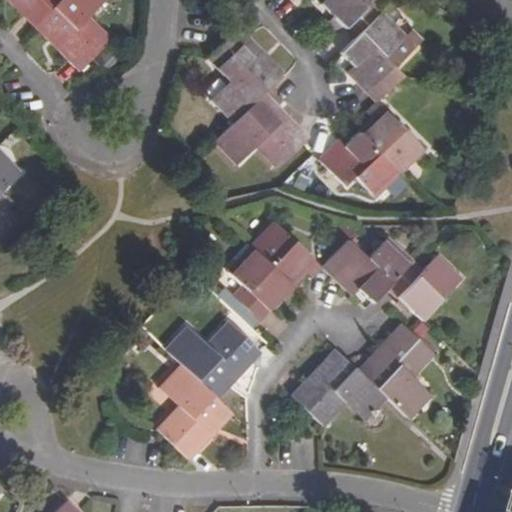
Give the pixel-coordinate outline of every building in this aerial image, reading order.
[(6,0),(24,17),(33,27),(59,0),(6,0)] [(49,41),(79,71),(91,59),(108,42),(85,18),(103,0),(59,0),(33,27),(49,41)] [(345,26),(356,37),(380,13),(372,4),(375,0),(325,0),(322,3),(345,26)] [(347,74),(367,94),(394,68),(415,48),(404,37),(380,13),(356,37),(340,53),(348,61),(354,67),(347,74)] [(211,100),(233,123),(262,94),(282,74),(263,55),(237,29),(207,59),(229,82),(211,100)] [(404,37),(415,48),(422,41),(411,30),(404,37)] [(367,94),(378,104),(404,78),(394,68),(367,94)] [(255,147),(277,169),(302,144),(307,139),(277,108),(262,94),(233,123),(214,143),(236,165),(255,147)] [(358,133),(399,174),(423,151),(378,104),(367,114),(372,120),(366,125),(358,133)] [(354,179),(374,199),(399,174),(358,133),(350,141),(343,148),(338,143),(319,161),(345,188),(354,179)] [(0,234),(14,222),(3,210),(8,205),(0,195),(0,191),(18,174),(0,155),(0,234)] [(250,249),(293,289),(306,275),(310,279),(321,267),(275,223),(250,249)] [(359,291),(372,304),(385,289),(411,262),(386,239),(366,260),(357,252),(332,277),(353,297),(359,291)] [(321,267),(332,277),(357,252),(347,241),(321,267)] [(240,302),(266,326),(284,307),(280,303),(293,289),(250,249),(228,272),(249,292),(240,302)] [(385,289),(420,321),(459,280),(436,257),(422,272),(411,262),(385,289)] [(181,367),(216,400),(259,354),(229,325),(202,353),(182,334),(165,353),(181,367)] [(385,400),(408,420),(424,402),(404,383),(431,356),(408,334),(400,326),(356,373),(385,400)] [(291,399),(321,428),(348,399),(368,418),(385,400),(356,373),(334,352),(291,399)] [(156,433),(186,462),(232,415),(216,400),(181,367),(164,385),(183,404),(156,433)]
